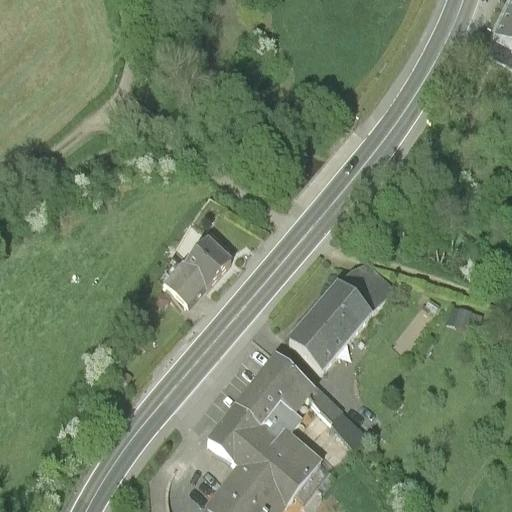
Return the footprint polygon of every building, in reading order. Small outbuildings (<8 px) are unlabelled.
[(511,13),(494,49),(511,58),(511,13)] [(163,295),(186,315),(202,297),(205,299),(229,272),(206,252),(184,278),(181,275),(163,295)] [(394,293),(367,269),(352,277),(338,294),(369,322),(394,293)] [(322,375),(369,322),(338,294),(328,305),(301,335),(290,347),(322,375)] [(467,330),(472,314),(460,311),(456,326),(467,330)] [(237,413),(261,433),(282,408),(295,419),(310,402),(315,396),(311,393),(276,365),(237,413)] [(316,387),(311,393),(315,396),(310,402),(332,424),(343,412),(316,387)] [(303,426),(295,419),(282,408),(261,433),(276,445),(285,434),(292,439),(303,426)] [(283,511),(322,465),(292,439),(285,434),(276,445),(261,433),(237,413),(209,446),(239,470),(207,509),(210,511),(283,511)] [(345,419),(335,427),(349,444),(358,435),(345,419)]
